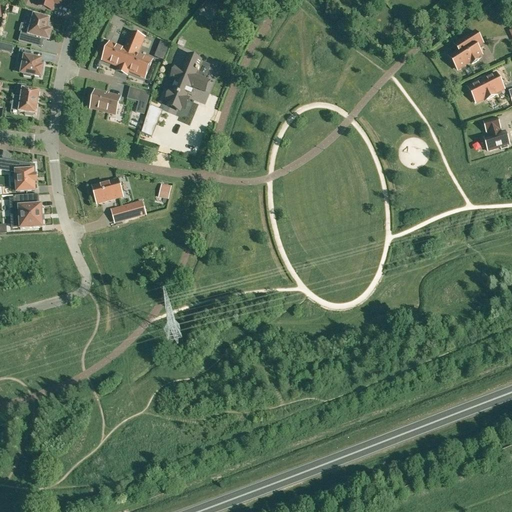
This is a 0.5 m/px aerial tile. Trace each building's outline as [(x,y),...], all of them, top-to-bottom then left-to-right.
[(39,0),(37,6),(52,11),(53,6),(52,6),(53,3),(60,5),(61,0),(39,0)] [(47,30),(48,26),(49,20),(30,14),(27,26),(31,27),(29,35),(21,33),(19,42),(32,45),(34,37),(49,41),(52,31),(47,30)] [(454,45),(458,51),(449,57),(458,70),(470,62),(472,65),(479,60),(477,58),(481,55),(476,47),(482,43),(475,32),(454,45)] [(127,75),(128,71),(145,78),(152,61),(137,55),(144,38),(131,33),(124,49),(110,43),(102,61),(119,68),(117,72),(118,72),(127,75)] [(170,44),(161,41),(154,57),(163,61),(170,44)] [(20,50),(19,56),(24,57),(21,74),(24,75),(23,77),(30,78),(31,76),(41,78),(43,67),(40,67),(42,60),(31,58),(32,52),(20,50)] [(195,76),(201,62),(187,57),(181,71),(176,68),(171,79),(177,82),(172,93),(170,92),(166,103),(168,104),(167,106),(180,112),(182,109),(183,110),(188,99),(186,98),(191,87),(204,93),(208,82),(195,76)] [(484,99),(485,101),(496,96),(495,94),(504,89),(496,74),(487,78),(487,76),(475,82),(476,84),(468,88),(476,104),(484,99)] [(37,106),(38,102),(38,101),(39,93),(40,92),(39,92),(25,90),(26,87),(26,86),(18,85),(18,86),(17,93),(16,94),(17,94),(22,95),(19,112),(19,113),(20,113),(25,114),(25,116),(33,117),(34,115),(35,115),(36,115),(36,114),(37,106)] [(120,98),(95,91),(90,109),(116,115),(120,98)] [(142,91),(139,102),(147,104),(150,93),(142,91)] [(162,114),(149,109),(145,120),(157,125),(162,114)] [(487,133),(488,137),(484,138),(488,152),(500,148),(501,150),(508,148),(507,146),(509,145),(505,132),(499,134),(498,130),(500,129),(497,118),(483,122),(486,133),(487,133)] [(36,176),(34,176),(33,165),(4,161),(2,171),(16,173),(17,192),(35,191),(34,183),(37,183),(36,176)] [(122,198),(117,180),(93,186),(98,204),(122,198)] [(28,197),(28,196),(16,197),(16,199),(17,208),(18,208),(19,208),(20,216),(12,216),(12,228),(20,228),(20,229),(43,228),(41,206),(40,206),(39,206),(29,207),(28,197)] [(146,216),(142,203),(142,202),(121,208),(111,211),(115,224),(125,221),(146,216)]
